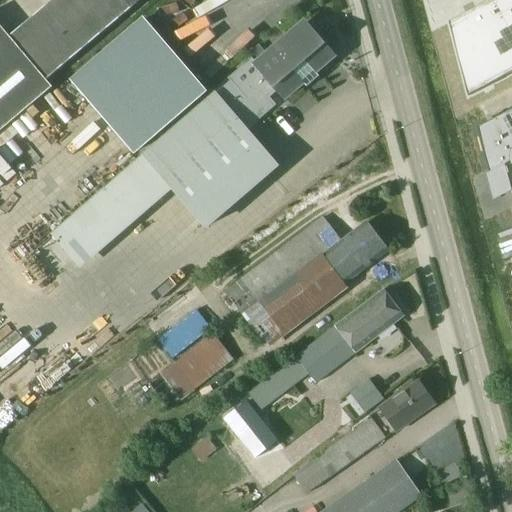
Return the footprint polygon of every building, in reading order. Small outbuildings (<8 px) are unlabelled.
[(54,0),(9,38),(0,28),(0,133),(52,89),(45,82),(131,9),(141,0),(54,0)] [(511,0),(493,0),(449,24),(450,28),(453,27),(469,92),(467,93),(468,97),(511,73),(511,0)] [(210,97),(145,22),(72,85),(137,160),(210,97)] [(214,96),(145,156),(167,182),(207,228),(277,167),(246,131),(276,106),(270,98),(278,91),(285,99),(303,83),(307,88),(319,77),(315,72),(324,65),(333,57),(304,23),(257,64),(252,58),(244,65),(229,79),(212,93),(214,96)] [(511,110),(477,130),(495,198),(511,188),(511,110)] [(367,223),(342,242),(323,217),(224,292),(268,350),(348,289),(345,284),(388,251),(367,223)] [(334,329),(354,355),(404,317),(384,291),(334,329)] [(334,329),(296,358),(309,375),(316,384),(354,355),(334,329)] [(213,334),(160,377),(181,403),(234,361),(213,334)] [(296,358),(250,394),(263,410),(309,375),(296,358)] [(435,401),(445,395),(429,373),(420,379),(435,401)] [(370,409),(382,400),(368,381),(356,390),(370,409)] [(308,495),(397,432),(435,404),(419,382),(370,416),(372,419),(317,458),(294,475),(308,495)] [(277,442),(246,403),(224,420),(255,460),(277,442)] [(400,511),(422,497),(397,461),(323,511),(400,511)]
